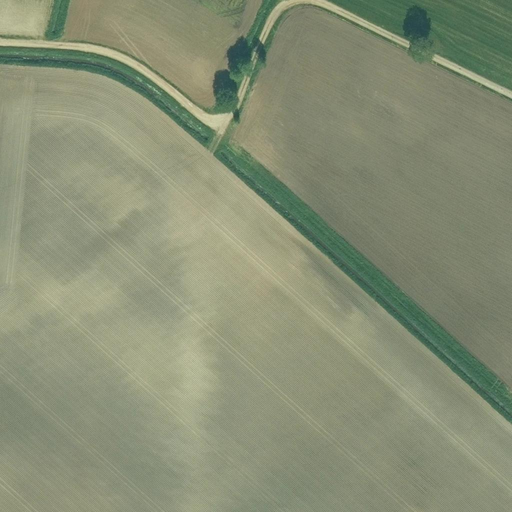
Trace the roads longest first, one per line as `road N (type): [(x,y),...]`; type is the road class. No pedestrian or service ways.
road 1 (track): [(186,192),(76,284),(0,299)]
road 2 (track): [(314,0),(511,95)]
road 3 (track): [(186,192),(230,91),(285,0)]
